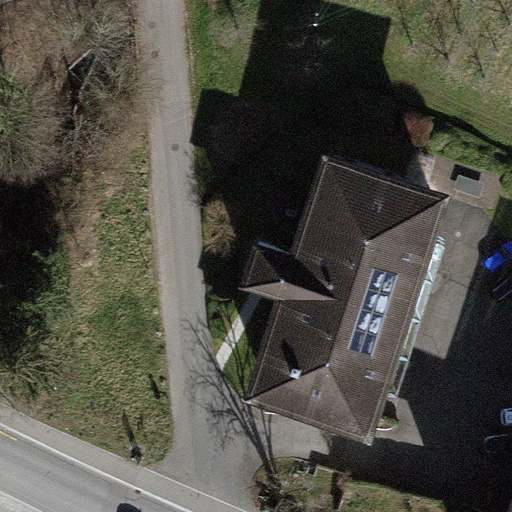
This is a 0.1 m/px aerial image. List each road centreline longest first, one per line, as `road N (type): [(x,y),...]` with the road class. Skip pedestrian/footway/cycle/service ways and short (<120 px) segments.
road 1 (residential): [(160,0),(198,511)]
road 2 (residential): [(143,511),(22,456)]
